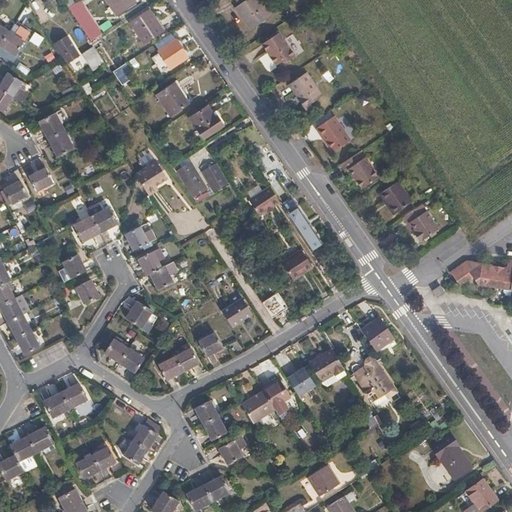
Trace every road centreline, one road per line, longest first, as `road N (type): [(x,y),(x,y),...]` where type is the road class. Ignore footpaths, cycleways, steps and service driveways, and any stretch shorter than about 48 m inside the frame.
road 1 (residential): [(380,278),(179,0)]
road 2 (residential): [(380,278),(163,408)]
road 3 (residential): [(511,466),(380,278)]
road 4 (unknown): [(275,342),(203,222)]
road 5 (residential): [(127,511),(175,432),(163,408)]
